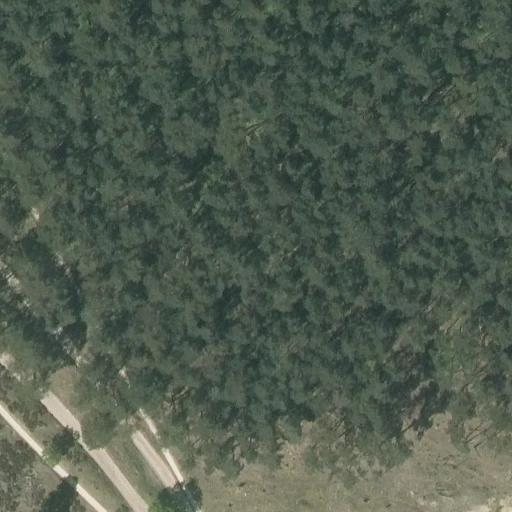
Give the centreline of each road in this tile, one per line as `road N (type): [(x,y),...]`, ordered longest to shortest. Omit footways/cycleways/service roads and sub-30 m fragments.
road 1 (track): [(0,265),(182,511)]
road 2 (track): [(0,352),(74,421),(150,511)]
